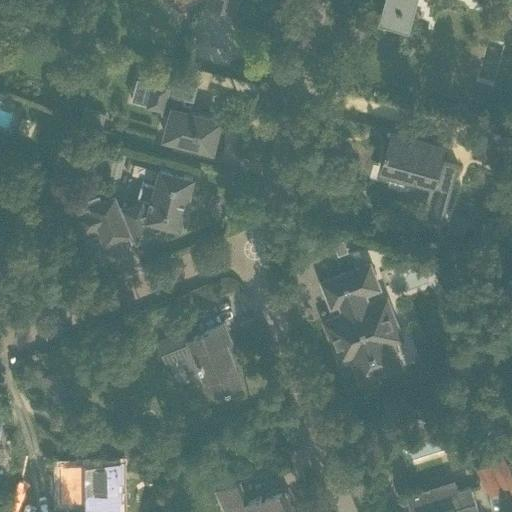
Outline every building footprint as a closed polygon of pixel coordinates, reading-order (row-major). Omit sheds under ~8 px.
[(407,24),(413,0),(384,0),(378,23),(392,27),(393,23),(406,27),(407,24)] [(170,78),(169,84),(153,80),(147,105),(162,109),(161,113),(171,115),(166,137),(167,137),(167,136),(180,140),(179,144),(196,148),(197,144),(211,148),(212,149),(220,119),(219,119),(218,119),(190,112),(192,104),(184,102),(185,98),(193,100),(197,85),(170,78)] [(85,107),(81,119),(103,126),(107,112),(85,107)] [(386,153),(382,167),(433,181),(429,195),(447,201),(448,201),(458,165),(443,161),(443,163),(439,162),(439,161),(444,145),(426,140),(428,134),(427,134),(425,140),(410,135),(411,133),(405,131),(405,134),(392,130),(388,148),(387,147),(385,153),(386,153)] [(511,134),(502,132),(497,150),(511,153),(511,134)] [(98,192),(73,202),(78,214),(74,215),(81,234),(85,233),(88,242),(102,237),(97,222),(121,213),(132,240),(161,229),(163,220),(180,225),(184,208),(188,209),(189,204),(188,203),(190,198),(191,198),(192,192),(188,191),(193,175),(183,172),(183,169),(172,167),(172,169),(162,167),(153,200),(150,199),(150,197),(150,198),(139,195),(138,196),(139,196),(138,198),(118,206),(114,197),(102,202),(98,192)] [(343,238),(333,242),(338,254),(348,251),(343,238)] [(370,264),(341,275),(322,282),(332,306),(340,302),(345,314),(325,321),(340,361),(352,357),(360,381),(390,369),(381,346),(401,338),(386,298),(368,305),(364,293),(379,288),(370,264)] [(190,329),(159,342),(168,363),(194,353),(204,378),(208,377),(215,396),(226,391),(226,393),(231,391),(230,389),(241,385),(234,367),(235,366),(225,340),(229,338),(223,324),(193,336),(190,329)] [(50,374),(40,378),(48,400),(59,395),(50,374)] [(216,438),(199,444),(203,456),(220,449),(216,438)] [(511,479),(500,454),(488,460),(501,487),(511,482),(511,479)] [(92,460),(60,463),(61,500),(80,499),(80,497),(79,497),(79,496),(88,496),(88,511),(108,511),(108,510),(121,510),(120,480),(118,481),(117,473),(120,473),(120,463),(110,463),(110,464),(90,464),(90,462),(92,462),(92,460)] [(501,487),(488,460),(476,466),(489,493),(501,487)] [(238,481),(220,488),(215,490),(223,511),(241,506),(243,511),(290,511),(281,487),(246,500),(238,481)] [(430,488),(407,495),(412,511),(478,511),(470,487),(457,491),(454,483),(430,491),(430,488)]
